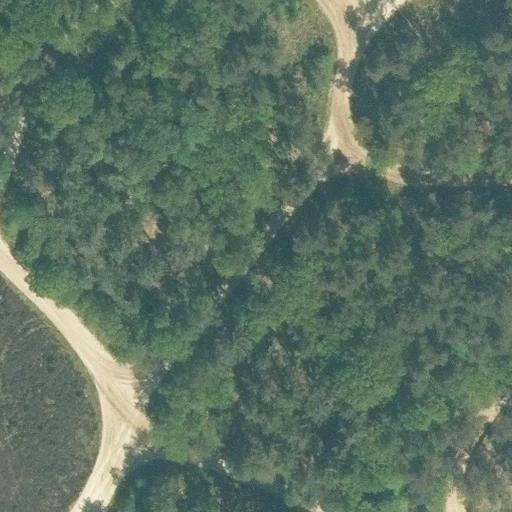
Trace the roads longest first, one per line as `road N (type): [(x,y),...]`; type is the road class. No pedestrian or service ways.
road 1 (track): [(88,511),(122,434),(122,407),(333,148),(346,61),(362,28),(390,0)]
road 2 (track): [(328,511),(222,464),(122,434)]
road 3 (track): [(0,174),(53,52),(114,0)]
road 4 (track): [(122,407),(100,362),(0,255)]
road 5 (track): [(333,148),(407,176),(511,177)]
road 6 (track): [(511,377),(465,444),(452,511)]
